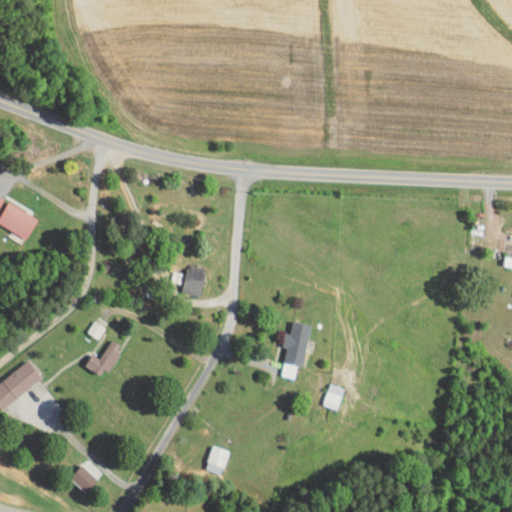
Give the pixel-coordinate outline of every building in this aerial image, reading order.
[(0,223),(16,233),(27,212),(0,196),(0,223)] [(511,261),(511,252),(494,250),(493,260),(511,261)] [(191,289),(195,262),(176,259),(172,286),(191,289)] [(76,325),(86,332),(93,321),(83,314),(76,325)] [(270,369),(283,372),(286,359),(291,360),(300,318),(282,314),(279,327),(275,326),(271,341),(276,342),(270,369)] [(111,340),(100,333),(88,352),(81,348),(74,359),(91,370),(111,340)] [(0,396),(30,370),(15,353),(0,366),(0,396)] [(325,403),(333,382),(319,377),(311,398),(325,403)] [(218,444),(202,439),(193,462),(210,468),(218,444)] [(90,463),(74,453),(70,460),(87,470),(90,463)] [(86,473),(70,459),(59,472),(75,486),(86,473)]
